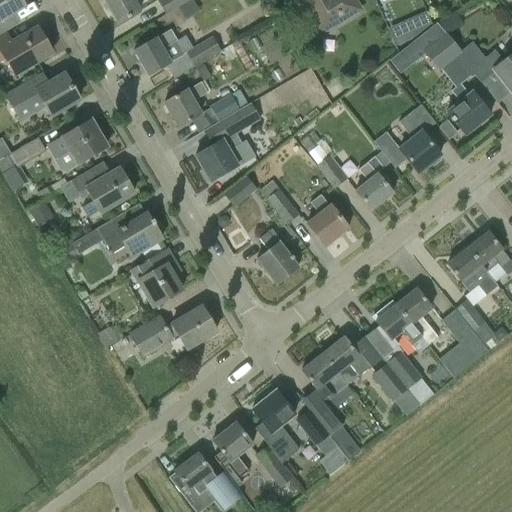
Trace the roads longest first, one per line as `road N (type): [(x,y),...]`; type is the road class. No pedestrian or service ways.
road 1 (residential): [(266,341),(64,0)]
road 2 (residential): [(266,341),(511,146)]
road 3 (residential): [(71,494),(266,341)]
